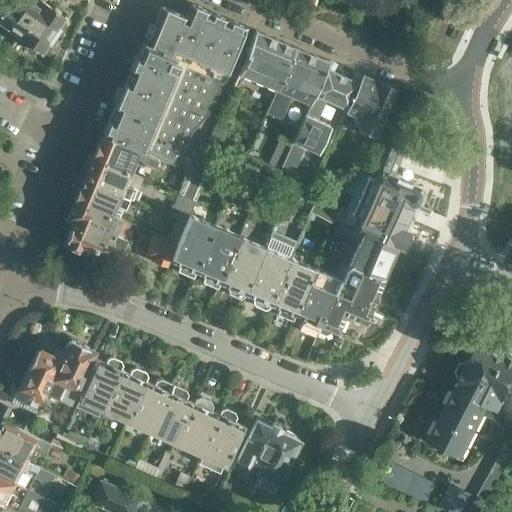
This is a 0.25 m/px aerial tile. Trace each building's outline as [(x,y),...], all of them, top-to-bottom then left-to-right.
[(0,0),(0,19),(19,33),(43,0),(39,0),(38,0),(7,0),(6,2),(3,0),(0,0)] [(43,0),(19,33),(24,37),(24,38),(32,43),(31,45),(32,48),(37,51),(40,51),(42,50),(48,41),(49,41),(59,27),(57,25),(67,11),(56,3),(53,7),(43,0)] [(160,158),(176,165),(185,146),(191,131),(210,110),(246,25),(191,2),(186,14),(161,4),(146,41),(143,40),(138,53),(136,52),(102,133),(160,158)] [(238,74),(276,90),(296,46),(255,28),(245,52),(248,53),(238,74)] [(276,90),(266,113),(281,119),(291,95),(310,103),(329,60),(296,46),(276,90)] [(294,141),(285,159),(296,164),(303,150),(300,148),(301,145),(318,153),(331,126),(314,118),(315,115),(318,116),(325,103),(322,101),(323,98),(346,108),(358,81),(334,70),(337,63),(329,59),(329,60),(310,103),(305,113),(292,140),(294,141)] [(346,108),(345,111),(353,114),(352,118),(356,120),(354,123),(358,125),(357,126),(374,135),(396,89),(377,80),(377,81),(361,74),(358,81),(346,108)] [(381,139),(404,150),(410,137),(386,126),(381,139)] [(102,133),(93,155),(133,172),(138,159),(155,167),(160,158),(102,133)] [(278,140),(268,163),(279,168),(290,145),(278,140)] [(185,146),(176,165),(186,170),(195,150),(185,146)] [(341,206),(335,218),(401,246),(425,191),(385,173),(388,167),(428,184),(434,170),(396,154),(381,148),(370,174),(362,171),(348,189),(359,199),(354,211),(341,206)] [(186,170),(196,175),(205,154),(195,150),(186,170)] [(205,154),(196,175),(204,178),(213,157),(205,154)] [(83,177),(134,199),(143,176),(133,172),(93,155),(87,169),(86,169),(83,176),(84,176),(83,177)] [(202,180),(185,173),(178,191),(195,199),(202,180)] [(74,199),(122,219),(122,218),(119,217),(123,205),(124,205),(127,197),(133,200),(134,199),(83,177),(74,199)] [(325,183),(319,194),(332,201),(337,191),(325,183)] [(195,199),(178,191),(169,214),(185,221),(189,212),(195,199)] [(122,219),(74,199),(67,214),(74,217),(64,240),(95,253),(96,251),(118,261),(127,239),(116,234),(122,219)] [(196,269),(215,223),(189,212),(185,221),(177,241),(170,258),(180,262),(178,269),(193,276),(196,269)] [(169,214),(160,234),(177,241),(185,221),(169,214)] [(348,262),(382,277),(387,279),(401,246),(339,220),(334,232),(345,237),(336,258),(347,263),(348,262)] [(217,286),(220,280),(240,234),(215,223),(196,269),(206,273),(203,280),(217,286)] [(170,258),(177,241),(160,234),(154,232),(144,255),(150,257),(150,258),(167,265),(170,258)] [(295,244),(270,233),(265,244),(243,296),(245,291),(254,295),(252,300),(254,304),(264,308),(268,307),(295,244)] [(265,244),(240,234),(220,280),(230,285),(228,289),(230,292),(240,297),(243,296),(265,244)] [(290,255),(268,307),(268,306),(270,301),(279,305),(276,312),(292,319),(295,312),(315,266),(290,255)] [(336,291),(370,306),(382,277),(348,262),(347,263),(339,283),(336,291)] [(315,266),(295,312),(304,316),(302,323),(317,329),(335,290),(336,291),(339,283),(338,286),(337,285),(340,276),(315,266)] [(335,290),(317,329),(325,333),(329,331),(331,327),(338,330),(338,329),(342,327),(347,314),(364,321),(370,306),(336,291),(335,290)] [(69,341),(65,349),(48,384),(61,391),(58,396),(69,401),(75,389),(77,390),(96,349),(74,338),(69,341)] [(457,380),(429,436),(463,454),(488,404),(495,408),(498,410),(499,408),(504,399),(508,392),(511,393),(511,347),(510,347),(508,348),(505,355),(479,342),(470,358),(467,357),(458,357),(450,372),(456,379),(457,380)] [(19,387),(12,402),(35,412),(48,384),(65,349),(59,346),(55,347),(52,352),(38,346),(19,387)] [(78,397),(102,408),(120,368),(122,364),(121,359),(112,356),(107,357),(105,361),(97,357),(78,397)] [(120,368),(102,408),(127,419),(145,379),(147,375),(146,371),(136,366),(131,368),(130,372),(120,368)] [(127,419),(151,430),(172,383),(160,378),(155,380),(154,383),(145,379),(127,419)] [(172,383),(151,430),(176,441),(196,398),(194,401),(185,397),(187,394),(185,389),(172,383)] [(176,441),(200,452),(221,409),(220,409),(218,412),(210,408),(212,405),(210,400),(201,396),(196,398),(176,441)] [(221,409),(200,452),(197,462),(220,472),(224,463),(243,423),(234,419),(236,415),(234,411),(225,407),(221,409)] [(0,445),(38,465),(38,464),(32,460),(37,449),(44,453),(48,445),(60,450),(63,442),(51,437),(49,442),(1,417),(0,418),(0,445)] [(247,437),(242,449),(252,453),(246,464),(261,472),(256,483),(273,491),(279,480),(280,481),(300,439),(281,429),(282,427),(272,422),(271,425),(256,418),(247,437)] [(0,473),(56,502),(60,504),(63,496),(65,497),(73,482),(38,465),(0,445),(0,473)] [(425,498),(434,478),(394,459),(385,479),(425,498)] [(180,471),(174,485),(184,488),(189,475),(180,471)] [(0,500),(15,508),(23,511),(50,511),(56,502),(0,473),(0,500)] [(88,502),(111,511),(132,511),(140,496),(99,478),(88,502)] [(213,498),(222,502),(231,483),(223,479),(213,498)] [(0,500),(0,511),(23,511),(15,508),(0,500)]
